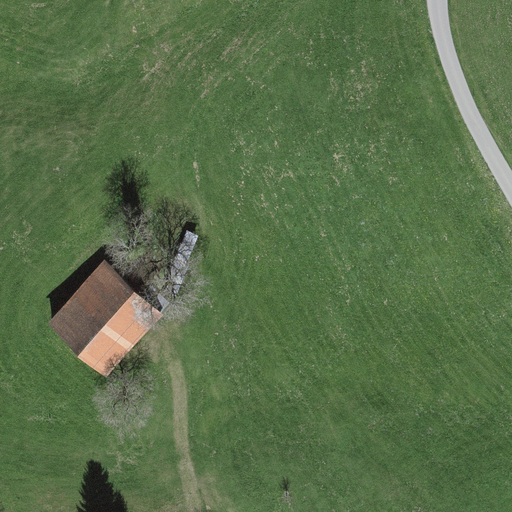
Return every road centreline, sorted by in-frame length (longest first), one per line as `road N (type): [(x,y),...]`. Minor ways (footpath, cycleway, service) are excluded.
road 1 (residential): [(511,198),(458,92),(437,0)]
road 2 (track): [(168,329),(203,511)]
